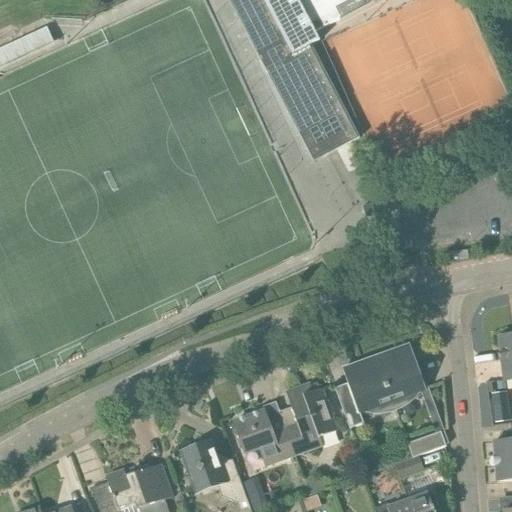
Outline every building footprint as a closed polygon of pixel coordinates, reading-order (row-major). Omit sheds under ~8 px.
[(280,69),(326,158),(360,140),(312,47),(321,42),(316,33),(299,0),(232,0),(271,74),(280,69)] [(299,0),(316,33),(340,20),(333,8),(347,0),(299,0)] [(374,216),(372,209),(365,210),(364,211),(366,218),(374,216)] [(511,337),(500,339),(506,382),(511,381),(511,337)] [(376,357),(392,403),(416,395),(418,401),(423,399),(421,393),(413,371),(418,369),(412,353),(423,349),(422,348),(412,352),(409,345),(376,357)] [(369,412),(392,403),(376,357),(342,370),(345,376),(344,376),(344,377),(345,377),(348,385),(335,389),(350,430),(364,425),(363,421),(371,418),(369,412)] [(276,402),(286,430),(295,457),(323,447),(320,439),(337,433),(323,392),(331,389),(330,387),(314,393),(311,386),(302,390),(298,377),(296,378),(300,389),(286,394),(292,409),(282,413),(278,401),(276,402)] [(511,422),(511,408),(491,409),(492,423),(511,422)] [(295,457),(286,430),(273,435),(264,412),(234,423),(246,456),(261,450),(267,467),(295,457)] [(408,445),(413,460),(446,448),(441,433),(408,445)] [(511,440),(511,441),(494,443),(497,484),(511,482),(511,440)] [(238,505),(239,511),(251,511),(248,502),(239,477),(226,482),(216,453),(212,452),(211,452),(208,443),(181,453),(196,496),(218,488),(222,498),(238,505)] [(395,467),(400,480),(424,472),(419,459),(395,467)] [(139,474),(127,478),(137,506),(136,506),(138,511),(137,511),(167,511),(164,502),(173,498),(161,466),(151,470),(149,465),(137,469),(139,474)] [(127,478),(125,473),(107,480),(108,484),(92,490),(99,511),(120,511),(136,506),(137,506),(127,478)] [(322,492),(325,485),(309,478),(305,485),(310,497),(322,492)] [(434,511),(428,495),(408,502),(411,511),(434,511)] [(317,496),(303,501),(307,511),(308,511),(321,508),(317,496)] [(374,510),(374,511),(411,511),(408,502),(389,509),(388,505),(374,510)] [(263,511),(260,503),(250,506),(252,511),(263,511)]
